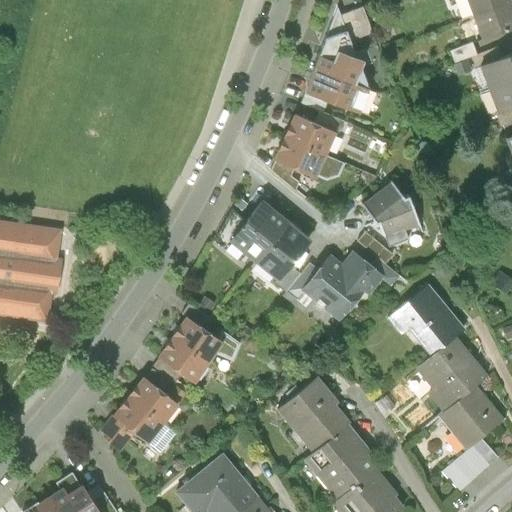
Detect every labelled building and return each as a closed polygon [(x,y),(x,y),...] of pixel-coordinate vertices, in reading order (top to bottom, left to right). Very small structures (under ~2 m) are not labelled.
[(468,0),(474,15),(511,1),(511,0),(468,0)] [(511,1),(474,15),(483,40),(511,29),(511,1)] [(339,2),(314,67),(367,89),(370,81),(362,61),(364,55),(358,51),(352,37),(343,11),(339,2)] [(364,4),(343,11),(352,37),(373,29),(364,4)] [(449,50),(453,61),(469,55),(473,54),(477,52),(473,41),(449,50)] [(477,52),(473,54),(477,65),(482,63),(504,54),(500,44),(477,52)] [(491,85),(511,77),(511,51),(504,54),(482,63),(491,85)] [(469,55),(453,61),(458,73),(473,68),(469,55)] [(314,67),(304,92),(327,100),(357,113),(367,89),(314,67)] [(511,77),(491,85),(501,111),(511,107),(511,77)] [(327,100),(304,92),(300,101),(323,110),(327,100)] [(294,111),(284,135),(325,152),(335,129),(294,111)] [(345,161),(325,152),(284,135),(273,159),(292,167),(314,177),(316,172),(328,177),(339,173),(345,161)] [(270,169),(295,190),(299,179),(290,173),(292,167),(273,159),(270,169)] [(387,181),(361,201),(376,214),(388,243),(409,236),(406,227),(418,223),(409,191),(404,194),(387,181)] [(257,258),(290,220),(262,196),(245,215),(229,234),(244,246),(257,258)] [(236,256),(244,246),(229,234),(245,215),(234,205),(215,238),(236,256)] [(290,220),(257,258),(280,278),(313,241),(290,220)] [(63,232),(0,222),(0,318),(47,325),(52,297),(58,298),(63,261),(58,261),(63,232)] [(365,230),(357,241),(379,257),(385,263),(394,253),(365,230)] [(343,261),(332,252),(318,268),(302,287),(338,318),(361,291),(366,295),(382,276),(371,266),(352,250),(343,261)] [(385,263),(379,257),(371,266),(382,276),(392,284),(399,275),(385,263)] [(302,287),(318,268),(309,260),(287,286),(296,294),(302,287)] [(409,324),(433,353),(458,333),(467,326),(429,279),(388,312),(402,330),(409,324)] [(210,316),(195,305),(187,315),(203,326),(210,316)] [(187,315),(174,335),(208,359),(217,348),(222,340),(219,338),(203,326),(187,315)] [(511,323),(503,327),(507,337),(511,335),(511,323)] [(223,331),(219,338),(222,340),(217,348),(232,355),(237,342),(223,331)] [(430,391),(446,409),(478,383),(490,372),(458,333),(433,353),(418,366),(435,386),(430,391)] [(174,335),(158,356),(181,372),(193,380),(208,359),(174,335)] [(181,372),(158,356),(152,364),(175,381),(181,372)] [(284,365),(280,377),(290,380),(294,368),(284,365)] [(319,370),(277,404),(312,448),(348,418),(350,416),(336,399),(340,396),(319,370)] [(142,376),(127,396),(160,420),(175,400),(142,376)] [(439,415),(467,448),(483,435),(505,415),(478,383),(446,409),(439,415)] [(127,396),(112,417),(133,433),(145,441),(160,420),(127,396)] [(133,433),(112,417),(103,430),(111,436),(108,441),(120,450),(133,433)] [(348,418),(312,448),(303,455),(336,494),(375,462),(376,461),(367,449),(371,445),(348,418)] [(160,420),(145,441),(159,452),(174,431),(160,420)] [(467,448),(442,470),(458,488),(498,453),(483,435),(467,448)] [(224,448),(174,488),(193,511),(203,511),(204,511),(234,511),(259,492),(224,448)] [(375,462),(336,494),(331,498),(343,511),(395,511),(406,504),(395,492),(398,490),(375,462)] [(63,481),(49,490),(62,511),(101,511),(92,496),(80,478),(66,487),(63,481)] [(116,511),(103,489),(92,496),(101,511),(116,511)] [(39,504),(26,511),(62,511),(49,490),(36,499),(39,504)] [(274,511),(259,492),(234,511),(274,511)]
